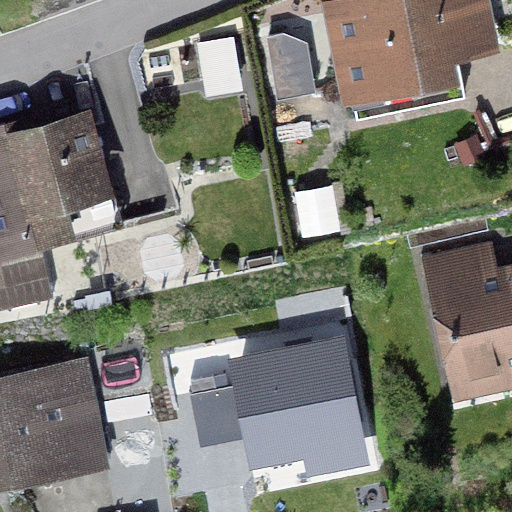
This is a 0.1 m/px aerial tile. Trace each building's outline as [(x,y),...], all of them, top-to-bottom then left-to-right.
[(485,44),(476,0),(412,0),(359,11),(357,1),(328,7),(352,118),(460,96),(455,69),(444,72),(440,53),(485,44)] [(282,99),(315,91),(307,47),(286,35),(268,38),(282,99)] [(3,140),(0,127),(0,254),(1,256),(96,230),(85,192),(98,188),(80,119),(3,140)] [(0,306),(41,297),(32,260),(0,267),(0,306)] [(511,271),(435,289),(454,377),(511,364),(511,271)] [(349,332),(229,355),(250,461),(369,438),(349,332)] [(54,402),(84,396),(77,363),(0,378),(0,482),(67,469),(54,402)]
